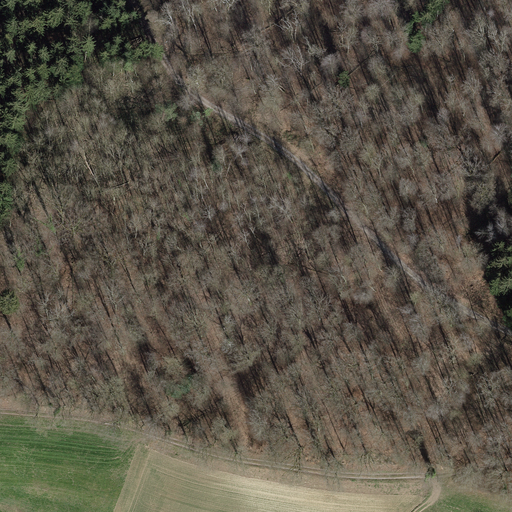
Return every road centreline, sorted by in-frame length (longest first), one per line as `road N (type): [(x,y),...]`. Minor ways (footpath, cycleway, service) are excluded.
road 1 (track): [(511,464),(447,481),(261,466),(158,436),(0,410)]
road 2 (track): [(131,0),(174,72),(267,136),(399,265),(511,338)]
